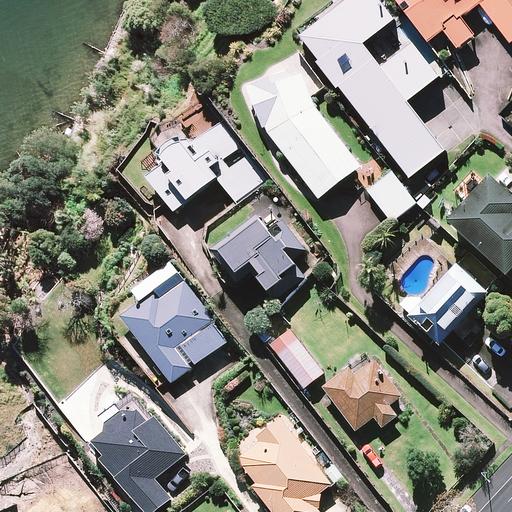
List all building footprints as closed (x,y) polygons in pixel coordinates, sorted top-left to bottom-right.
[(317,0),(298,16),(412,159),(453,130),(411,83),(447,59),(416,24),(386,43),(367,22),(396,0),(317,0)] [(452,11),(464,28),(484,13),(470,0),(499,0),(511,12),(511,0),(410,0),(429,28),(452,11)] [(310,80),(291,39),(246,73),(256,95),(319,185),(370,148),(310,80)] [(149,162),(178,192),(221,155),(243,186),(281,162),(217,104),(202,122),(183,103),(150,131),(164,145),(149,162)] [(395,174),(369,194),(393,226),(419,206),(424,213),(434,204),(426,195),(417,203),(395,174)] [(511,197),(496,183),(455,227),(511,280),(511,197)] [(255,243),(271,268),(307,244),(262,190),(212,226),(241,258),(255,243)] [(128,296),(186,366),(245,322),(191,249),(128,296)] [(442,350),(444,347),(491,296),(461,268),(426,306),(416,297),(404,310),(411,317),(409,320),(442,350)] [(304,309),(276,326),(313,371),(334,351),(304,309)] [(267,324),(256,333),(266,347),(278,337),(267,324)] [(383,327),(332,375),(364,414),(415,374),(383,327)] [(99,422),(161,496),(189,480),(170,457),(198,439),(162,382),(99,422)] [(259,467),(293,511),(345,511),(323,481),(340,464),(285,390),(240,431),(263,457),(259,467)] [(253,511),(242,497),(228,511),(253,511)]
